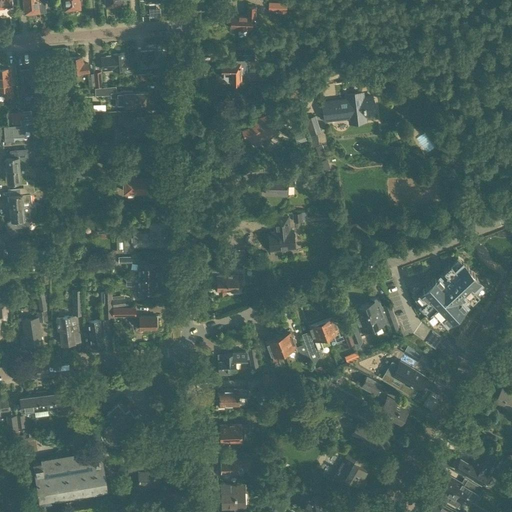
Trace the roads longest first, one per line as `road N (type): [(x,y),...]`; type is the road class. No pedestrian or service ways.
road 1 (residential): [(187,337),(511,216)]
road 2 (residential): [(187,337),(182,27)]
road 3 (residential): [(381,511),(484,328)]
road 4 (residential): [(0,375),(185,352)]
road 5 (residential): [(0,43),(182,27)]
road 6 (track): [(184,124),(341,67)]
road 7 (residential): [(190,511),(185,352)]
